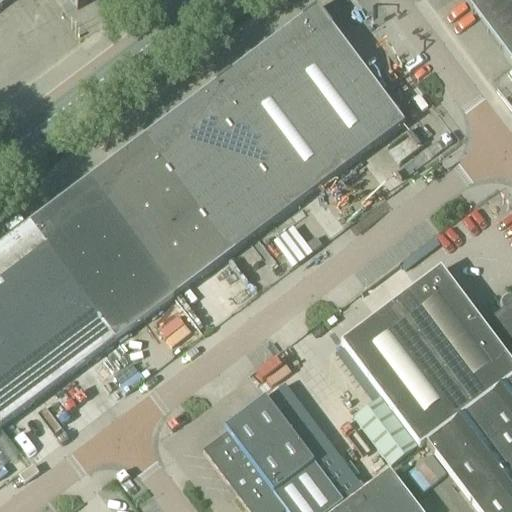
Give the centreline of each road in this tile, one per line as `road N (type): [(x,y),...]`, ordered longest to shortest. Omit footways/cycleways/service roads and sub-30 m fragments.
road 1 (unclassified): [(120,433),(503,148)]
road 2 (unknown): [(0,231),(309,0)]
road 3 (tertiary): [(0,155),(208,0)]
road 4 (unclassified): [(389,0),(503,148)]
road 5 (unclassified): [(18,511),(120,433)]
